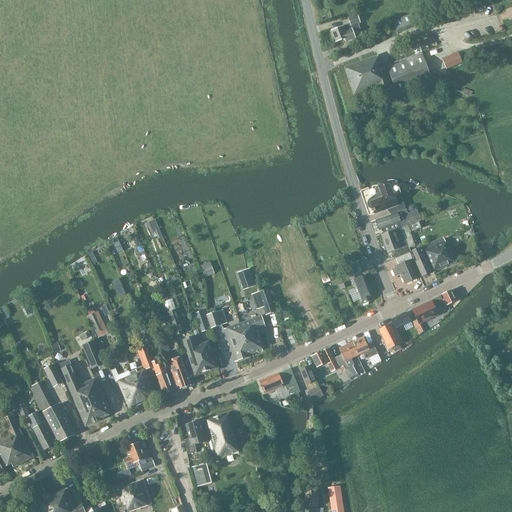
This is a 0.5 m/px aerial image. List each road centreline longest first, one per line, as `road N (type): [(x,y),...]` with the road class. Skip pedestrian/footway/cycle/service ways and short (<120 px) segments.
road 1 (unclassified): [(395,308),(355,195),(306,0)]
road 2 (tertiary): [(165,407),(395,308)]
road 3 (tertiary): [(15,486),(165,407)]
road 4 (tertiary): [(395,308),(511,253)]
